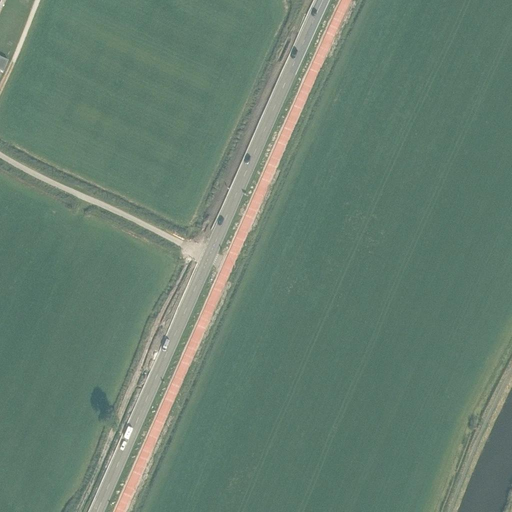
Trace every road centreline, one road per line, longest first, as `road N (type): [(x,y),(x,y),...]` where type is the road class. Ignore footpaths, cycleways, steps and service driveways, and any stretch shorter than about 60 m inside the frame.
road 1 (unclassified): [(225,266),(344,0)]
road 2 (trunk): [(206,257),(321,0)]
road 3 (trunk): [(96,511),(206,257)]
road 4 (unclassified): [(119,511),(225,266)]
road 5 (unclassified): [(206,257),(0,157)]
